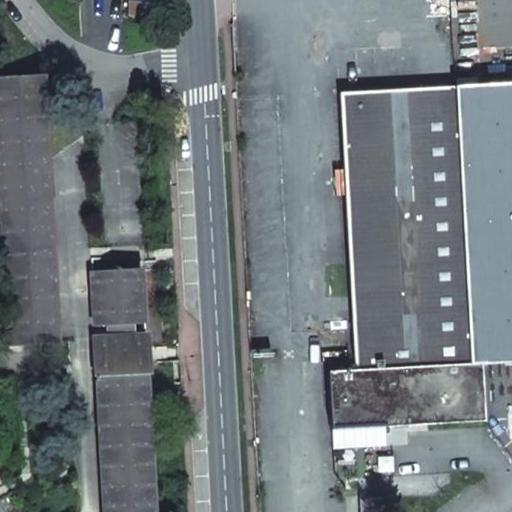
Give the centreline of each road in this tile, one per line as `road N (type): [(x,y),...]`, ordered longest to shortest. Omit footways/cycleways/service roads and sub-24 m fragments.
road 1 (secondary): [(205,0),(229,511)]
road 2 (unknown): [(511,507),(474,477),(418,464),(316,475),(302,511)]
